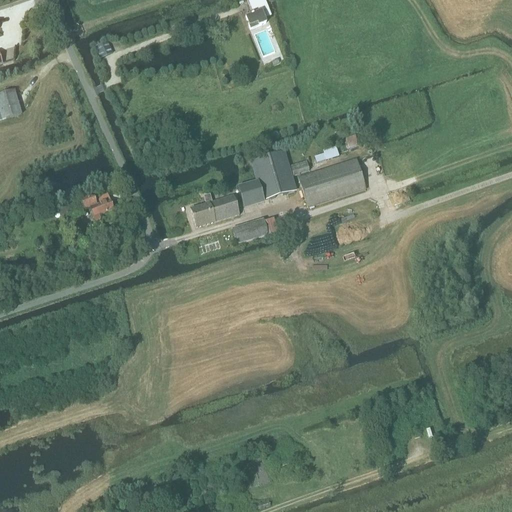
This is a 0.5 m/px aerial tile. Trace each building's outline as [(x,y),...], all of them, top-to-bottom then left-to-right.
[(266,25),(264,21),(272,18),(264,0),(247,0),(252,13),(256,11),(257,14),(246,19),(250,31),(266,25)] [(100,59),(111,54),(107,43),(96,48),(100,59)] [(21,115),(15,92),(0,95),(0,114),(2,121),(21,115)] [(285,153),(250,163),(256,183),(237,188),(244,211),(264,205),(263,202),(297,192),(285,153)] [(366,191),(356,160),(298,178),(308,209),(366,191)] [(307,162),(290,167),(293,177),(309,172),(307,162)] [(113,210),(110,201),(96,206),(94,200),(93,201),(91,196),(60,208),(62,211),(59,212),(61,218),(76,212),(77,214),(90,209),(95,222),(100,220),(99,216),(113,210)] [(190,211),(196,230),(239,217),(234,198),(211,204),(209,197),(204,198),(206,206),(190,211)] [(263,220),(231,230),(236,247),(278,234),(274,219),(264,222),(263,220)] [(147,505),(160,501),(155,487),(143,491),(147,505)]
